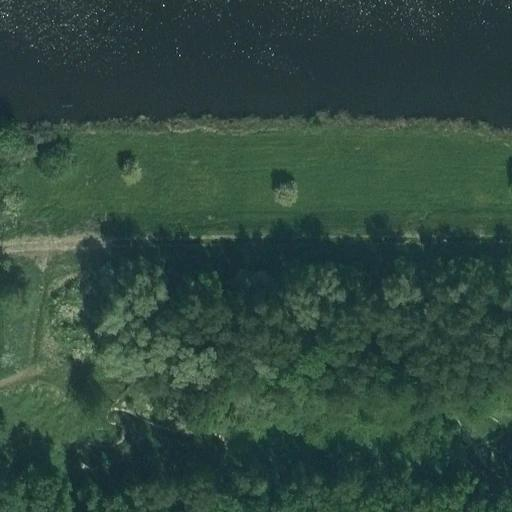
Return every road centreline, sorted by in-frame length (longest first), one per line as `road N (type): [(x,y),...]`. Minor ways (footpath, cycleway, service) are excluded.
road 1 (track): [(0,248),(511,239)]
road 2 (track): [(22,375),(76,384),(141,366),(225,359)]
road 3 (track): [(0,386),(22,375),(32,358),(41,243)]
